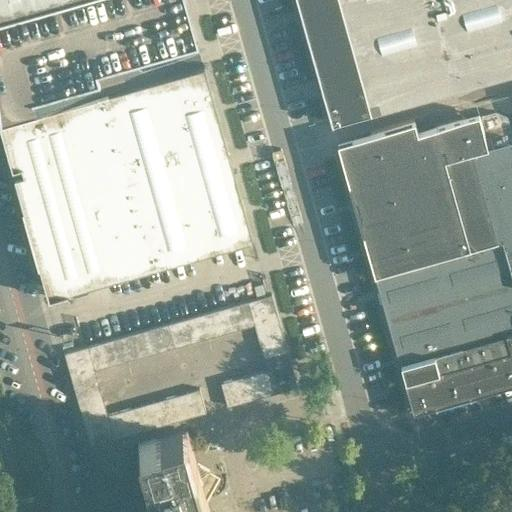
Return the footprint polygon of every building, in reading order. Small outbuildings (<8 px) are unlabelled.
[(67,0),(0,19),(0,81),(17,116),(2,120),(1,116),(0,116),(0,118),(0,122),(1,123),(128,86),(122,64),(196,43),(190,20),(187,7),(185,2),(184,0),(67,0)] [(0,0),(0,19),(67,0),(0,0)] [(511,0),(302,0),(332,106),(328,107),(329,109),(345,104),(348,117),(511,70),(511,0)] [(128,86),(1,123),(38,257),(49,296),(186,257),(253,238),(233,168),(229,154),(204,65),(203,65),(128,86)] [(348,117),(345,104),(329,109),(332,121),(348,117)] [(370,130),(338,140),(342,153),(371,257),(375,272),(500,237),(501,240),(511,237),(511,130),(508,116),(496,111),(480,115),(465,119),(465,118),(463,116),(462,116),(436,123),(435,126),(435,128),(419,132),(418,129),(415,118),(370,130)] [(375,272),(388,317),(451,299),(477,392),(511,381),(511,277),(506,257),(501,240),(500,237),(375,272)] [(511,237),(501,240),(506,257),(511,277),(511,237)] [(273,294),(248,300),(255,324),(258,335),(282,328),(273,294)] [(451,299),(388,317),(414,410),(477,392),(451,299)] [(248,300),(237,304),(244,327),(255,324),(248,300)] [(237,304),(225,307),(232,330),(244,327),(237,304)] [(225,307),(214,310),(221,334),(232,330),(225,307)] [(214,310),(203,313),(209,337),(221,334),(214,310)] [(203,313),(191,316),(198,340),(209,337),(203,313)] [(191,316),(180,320),(187,343),(198,340),(191,316)] [(180,320),(168,323),(175,346),(187,343),(180,320)] [(168,323),(157,326),(164,350),(175,346),(168,323)] [(157,326),(146,329),(152,353),(164,350),(157,326)] [(282,328),(258,335),(261,346),(285,340),(282,328)] [(146,329),(134,332),(141,356),(152,353),(146,329)] [(134,332),(123,336),(130,359),(141,356),(134,332)] [(123,336),(111,339),(118,362),(130,359),(123,336)] [(111,339),(100,342),(107,366),(118,362),(111,339)] [(285,340),(261,346),(264,358),(289,351),(285,340)] [(100,342),(89,345),(95,369),(107,366),(100,342)] [(75,387),(98,380),(95,369),(89,345),(65,352),(75,387)] [(289,351),(264,358),(268,369),(274,393),(299,386),(289,351)] [(274,393),(268,369),(256,372),(263,396),(274,393)] [(263,396),(256,372),(245,375),(251,399),(263,396)] [(251,399),(245,375),(233,378),(240,402),(251,399)] [(240,402),(233,378),(221,382),(228,406),(240,402)] [(75,387),(78,398),(102,391),(98,380),(75,387)] [(200,388),(188,391),(194,415),(207,412),(200,388)] [(78,398),(81,409),(105,402),(102,391),(78,398)] [(188,391),(176,394),(183,418),(194,415),(188,391)] [(176,394),(165,398),(172,422),(183,418),(176,394)] [(165,398),(154,401),(160,425),(172,422),(165,398)] [(154,401),(142,404),(149,428),(160,425),(154,401)] [(115,438),(108,414),(105,402),(81,409),(91,444),(115,438)] [(142,404),(131,407),(138,431),(149,428),(142,404)] [(131,407),(119,410),(126,434),(138,431),(131,407)] [(119,410),(108,414),(115,438),(126,434),(119,410)] [(183,431),(139,443),(158,511),(206,511),(199,485),(204,484),(211,471),(199,464),(193,466),(183,431)]
